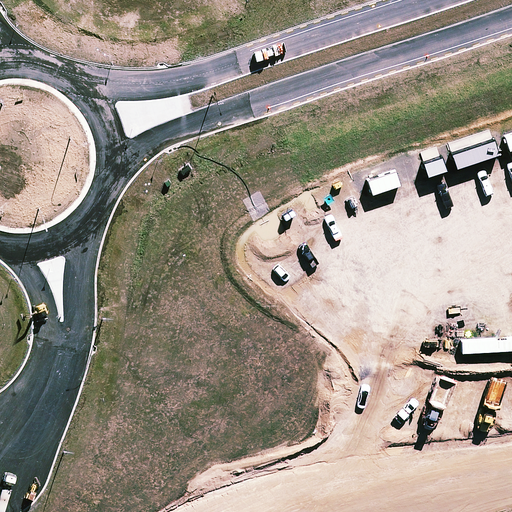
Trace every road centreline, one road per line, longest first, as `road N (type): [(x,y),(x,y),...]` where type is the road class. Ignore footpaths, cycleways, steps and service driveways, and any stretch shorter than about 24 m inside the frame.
road 1 (secondary): [(511,21),(160,133),(101,176)]
road 2 (secondary): [(64,75),(162,74),(421,0)]
road 3 (unclassified): [(0,451),(34,406),(64,338)]
road 4 (unclassified): [(78,215),(64,338)]
